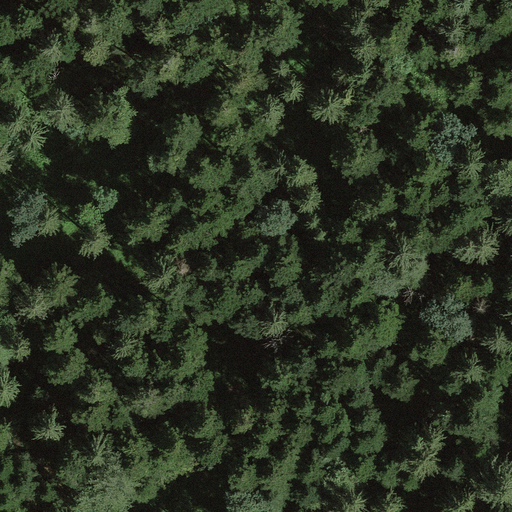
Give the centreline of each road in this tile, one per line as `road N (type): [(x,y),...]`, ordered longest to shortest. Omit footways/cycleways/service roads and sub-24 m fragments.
road 1 (track): [(0,256),(55,241),(92,244),(170,283),(197,314),(210,347),(226,511)]
road 2 (track): [(413,511),(511,442)]
